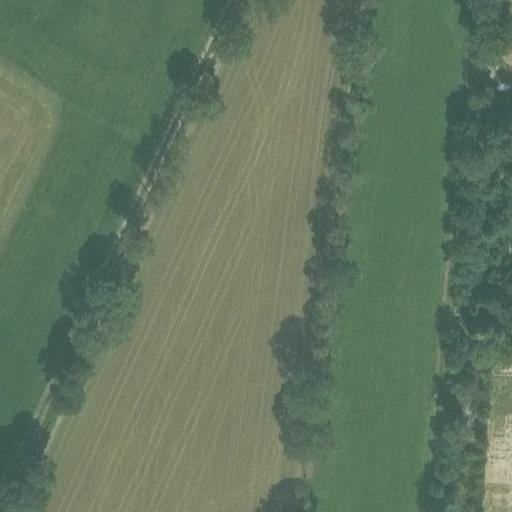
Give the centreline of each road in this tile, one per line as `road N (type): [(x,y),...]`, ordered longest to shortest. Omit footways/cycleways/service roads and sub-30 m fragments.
road 1 (track): [(232,0),(0,510)]
road 2 (track): [(469,0),(428,511)]
